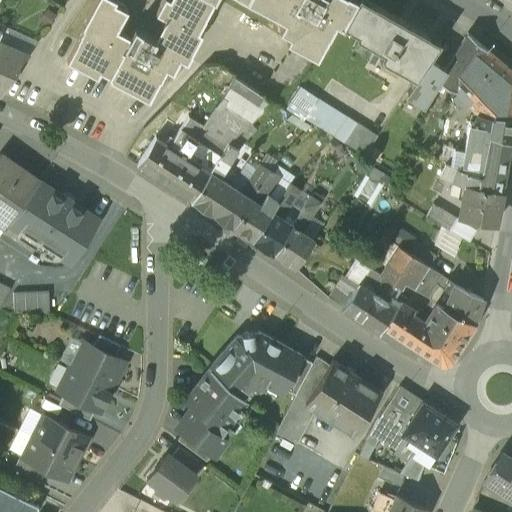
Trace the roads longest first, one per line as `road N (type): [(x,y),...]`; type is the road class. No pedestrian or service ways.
road 1 (residential): [(170,213),(433,390),(462,395)]
road 2 (residential): [(79,511),(140,435),(152,404),(158,243),(170,213)]
road 3 (residential): [(0,114),(103,165),(170,213)]
road 4 (residential): [(497,350),(511,230)]
